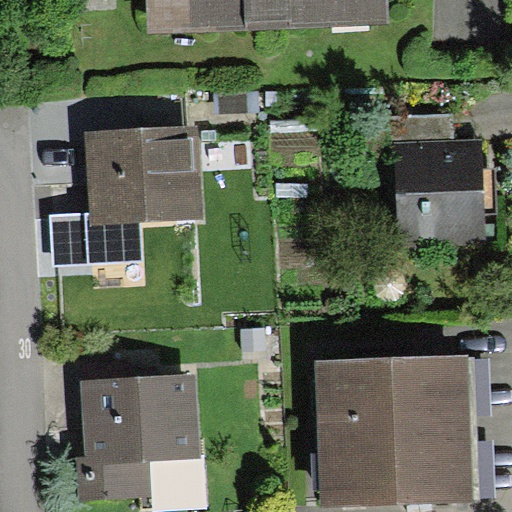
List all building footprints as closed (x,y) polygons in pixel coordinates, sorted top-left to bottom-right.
[(148,0),(150,36),(382,32),(381,0),(148,0)] [(92,134),(94,227),(199,224),(197,131),(92,134)] [(396,142),(396,253),(487,252),(486,142),(396,142)] [(321,368),(326,510),(467,505),(462,363),(321,368)] [(197,472),(193,380),(80,385),(85,505),(152,502),(150,474),(197,472)]
